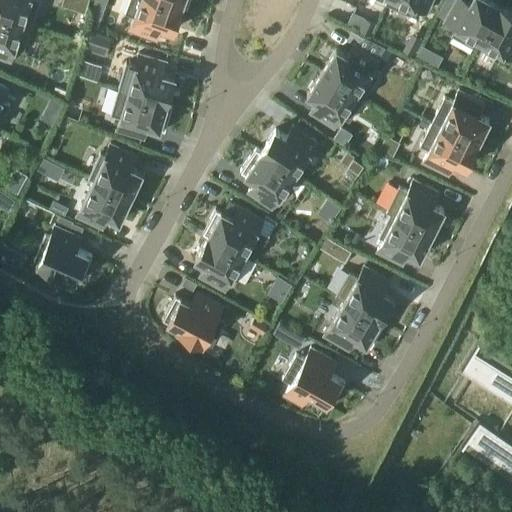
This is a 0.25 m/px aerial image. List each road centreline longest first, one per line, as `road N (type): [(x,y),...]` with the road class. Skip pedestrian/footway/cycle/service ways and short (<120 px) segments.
road 1 (residential): [(237,79),(125,303),(138,325),(202,375),(318,431),(344,433),(391,393),(511,163)]
road 2 (track): [(0,370),(251,511)]
